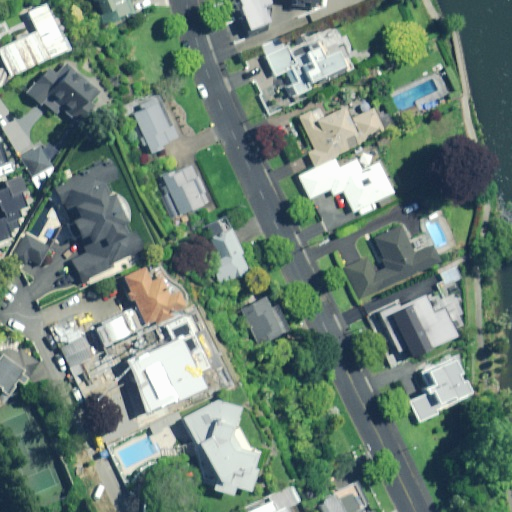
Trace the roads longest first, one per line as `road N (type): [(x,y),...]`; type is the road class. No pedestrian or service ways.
road 1 (residential): [(418,511),(205,65),(187,0)]
road 2 (residential): [(125,511),(49,351),(10,297)]
